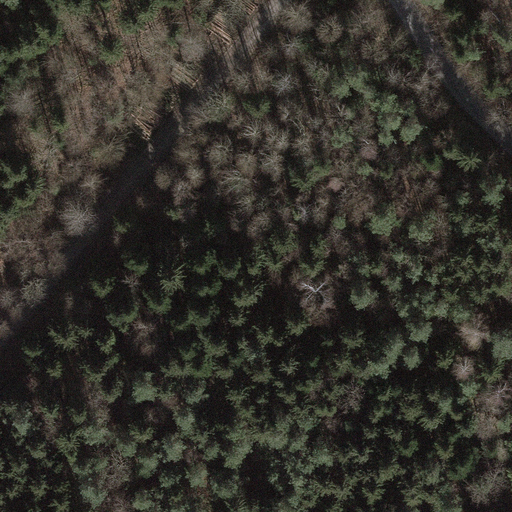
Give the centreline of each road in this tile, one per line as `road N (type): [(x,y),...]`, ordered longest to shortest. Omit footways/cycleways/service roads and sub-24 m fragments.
road 1 (track): [(0,340),(288,0)]
road 2 (unclassified): [(511,143),(479,115),(398,0)]
